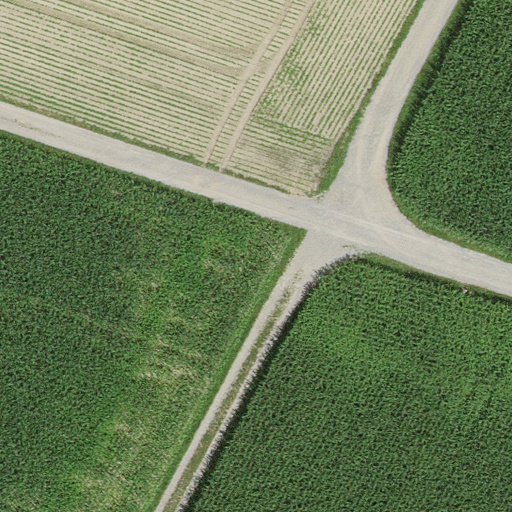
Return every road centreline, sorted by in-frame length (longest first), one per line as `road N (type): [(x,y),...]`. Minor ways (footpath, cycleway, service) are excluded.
road 1 (track): [(511,275),(0,112)]
road 2 (track): [(332,215),(448,0)]
